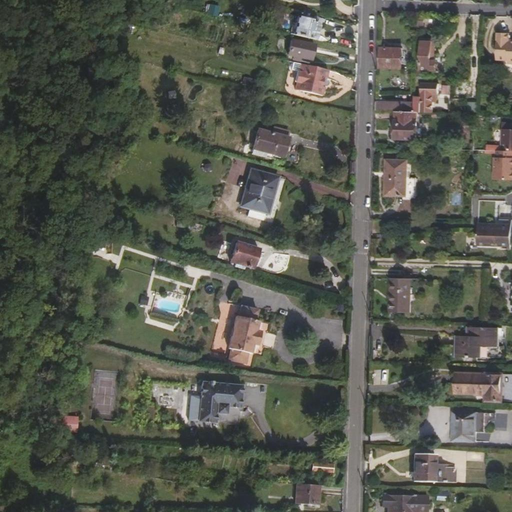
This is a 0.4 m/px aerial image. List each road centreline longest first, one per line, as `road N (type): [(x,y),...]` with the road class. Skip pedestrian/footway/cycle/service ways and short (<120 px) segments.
road 1 (residential): [(370,4),(355,511)]
road 2 (residential): [(370,4),(511,10)]
